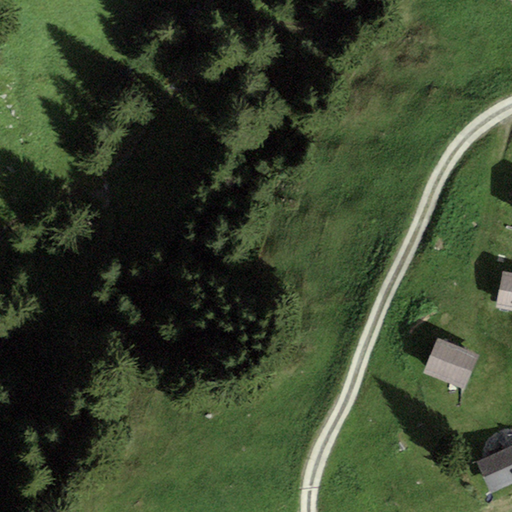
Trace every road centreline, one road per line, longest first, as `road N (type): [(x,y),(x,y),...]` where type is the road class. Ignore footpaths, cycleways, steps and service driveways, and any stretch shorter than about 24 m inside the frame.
road 1 (track): [(309,511),(322,449),(445,164),(479,124),(511,107)]
road 2 (track): [(358,0),(222,44),(170,110),(110,165),(0,241)]
road 3 (track): [(89,182),(103,232),(74,360)]
